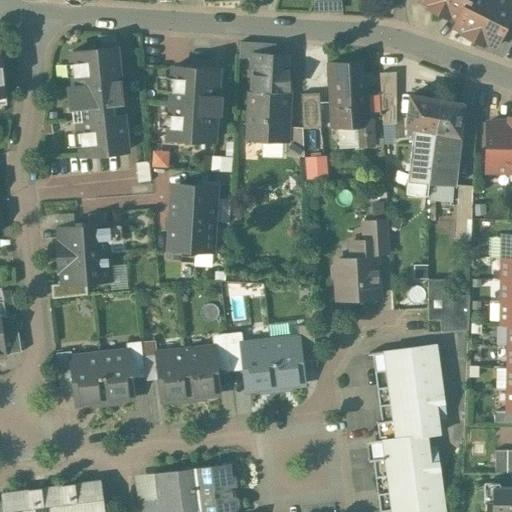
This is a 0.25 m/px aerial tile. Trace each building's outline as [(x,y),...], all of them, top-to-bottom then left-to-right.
[(419,0),(429,5),(428,8),(438,13),(444,0),(419,0)] [(444,0),(438,13),(448,18),(449,15),(458,20),(459,20),(468,0),(444,0)] [(468,0),(459,20),(458,20),(454,27),(464,32),(463,34),(473,40),(493,0),(468,0)] [(511,2),(507,0),(493,0),(473,40),(483,45),(484,42),(495,47),(511,15),(511,13),(511,2)] [(255,43),(240,42),(239,58),(254,58),(254,54),(255,54),(255,43)] [(275,44),(255,43),(255,54),(275,55),(275,44)] [(116,47),(70,52),(74,87),(68,87),(71,107),(81,106),(82,119),(78,119),(81,155),(127,151),(123,114),(111,116),(110,103),(122,102),(116,47)] [(255,54),(254,54),(254,58),(252,92),(289,93),(287,55),(275,55),(255,54)] [(362,62),(327,64),(329,93),(336,93),(336,92),(364,90),(362,62)] [(218,69),(173,67),(168,138),(214,141),(216,114),(219,114),(220,96),(217,96),(218,69)] [(395,72),(379,73),(383,124),(396,123),(395,72)] [(364,90),(336,92),(336,93),(336,101),(329,101),(331,127),(358,125),(359,147),(374,146),(372,119),(365,120),(364,90)] [(252,92),(249,92),(247,140),(286,142),(287,142),(288,128),(289,93),(252,92)] [(319,92),(301,93),(302,127),(302,129),(321,127),(319,92)] [(439,100),(411,94),(407,134),(411,135),(407,181),(429,183),(429,178),(429,177),(433,145),(438,116),(437,115),(439,100)] [(462,104),(439,100),(437,115),(438,116),(433,145),(429,177),(429,178),(429,183),(453,185),(462,104)] [(509,123),(487,122),(486,171),(509,171),(509,123)] [(302,127),(288,128),(287,142),(286,142),(286,155),(304,156),(302,129),(302,127)] [(157,150),(155,164),(170,166),(172,151),(157,150)] [(101,173),(137,171),(136,154),(100,156),(101,173)] [(307,155),(308,178),(329,177),(328,154),(307,155)] [(139,180),(151,179),(150,161),(138,161),(139,180)] [(192,185),(191,197),(171,196),(168,249),(212,252),(215,198),(209,198),(210,186),(192,185)] [(472,186),(458,185),(455,240),(470,241),(472,186)] [(105,213),(89,214),(90,225),(105,224),(105,213)] [(388,221),(364,222),(364,224),(373,224),(374,240),(375,240),(375,252),(389,252),(388,221)] [(90,225),(59,228),(60,242),(57,242),(58,256),(108,252),(107,239),(107,227),(106,224),(105,224),(90,225)] [(119,226),(107,227),(107,239),(120,239),(119,226)] [(511,234),(502,235),(502,257),(511,257),(511,234)] [(374,240),(351,242),(352,259),(336,260),(336,264),(333,267),(334,278),(337,280),(338,299),(378,297),(375,252),(375,240),(374,240)] [(108,252),(58,256),(59,270),(62,269),(63,284),(74,283),(86,282),(110,280),(108,252)] [(511,257),(502,257),(502,279),(511,279),(511,257)] [(447,279),(427,279),(427,310),(428,320),(439,319),(440,331),(467,329),(469,295),(447,295),(447,279)] [(511,279),(502,279),(501,301),(511,301),(511,279)] [(86,282),(74,283),(75,296),(87,294),(86,282)] [(63,284),(52,284),(53,298),(75,296),(74,283),(63,284)] [(511,301),(501,301),(501,323),(509,323),(511,322),(511,301)] [(16,314),(0,316),(0,318),(2,334),(18,332),(16,314)] [(314,331),(302,325),(296,325),(298,336),(301,361),(315,359),(314,331)] [(18,332),(2,334),(5,354),(21,351),(18,332)] [(241,332),(226,334),(230,370),(244,368),(241,343),(242,343),(241,332)] [(225,336),(212,337),(213,346),(214,346),(214,351),(227,349),(225,336)] [(298,336),(270,340),(275,387),(304,384),(301,361),(298,336)] [(242,343),(241,343),(244,368),(246,391),(275,387),(270,340),(242,343)] [(141,341),(126,342),(127,350),(128,350),(131,378),(145,377),(141,341)] [(436,345),(368,354),(379,440),(366,442),(375,511),(444,511),(439,468),(432,469),(427,435),(440,433),(435,397),(443,397),(436,345)] [(213,346),(185,350),(190,397),(219,394),(216,372),(214,351),(214,346),(213,346)] [(227,349),(214,351),(216,372),(229,370),(227,349)] [(127,350),(99,354),(105,401),(133,398),(131,378),(128,350),(127,350)] [(185,350),(156,353),(159,378),(162,400),(190,397),(185,350)] [(71,351),(56,352),(60,387),(74,386),(71,357),(72,357),(71,351)] [(72,357),(71,357),(74,386),(76,404),(105,401),(99,354),(72,357)] [(156,355),(144,357),(146,380),(159,378),(156,355)] [(507,449),(495,449),(495,473),(507,473),(507,449)] [(228,465),(194,469),(199,508),(199,511),(233,511),(234,509),(237,505),(236,500),(232,496),(231,488),(234,484),(233,479),(229,476),(228,465)] [(194,469),(154,474),(157,498),(159,511),(164,511),(199,508),(194,469)] [(95,482),(51,488),(54,511),(85,511),(85,502),(98,501),(95,482)] [(511,511),(511,486),(486,486),(485,511),(511,511)] [(54,511),(51,488),(7,494),(9,511),(23,510),(22,511),(54,511)] [(159,511),(157,498),(138,501),(139,511),(159,511)] [(98,501),(85,502),(85,511),(99,511),(98,505),(98,501)] [(114,511),(114,503),(98,505),(99,511),(114,511)]
